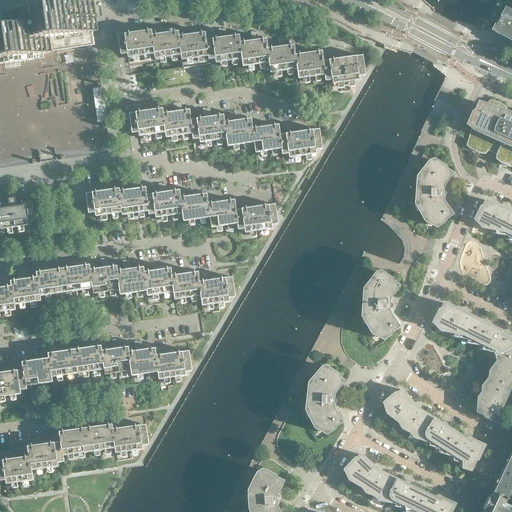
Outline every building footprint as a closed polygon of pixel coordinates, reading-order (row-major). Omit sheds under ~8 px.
[(94,45),(92,32),(93,31),(98,31),(94,0),(89,1),(85,1),(79,2),(74,3),(65,4),(60,5),(11,12),(7,13),(2,13),(4,28),(0,28),(0,60),(1,60),(2,64),(19,62),(18,57),(27,56),(38,54),(43,54),(48,53),(52,52),(52,48),(60,46),(61,50),(94,45)] [(511,14),(504,11),(493,31),(509,39),(508,42),(508,43),(511,45),(511,14)] [(485,31),(489,24),(490,23),(481,18),(479,19),(476,25),(476,26),(485,31)] [(243,60),(241,43),(240,36),(226,38),(225,29),(219,30),(220,39),(207,41),(205,33),(197,34),(197,32),(191,33),(191,35),(179,37),(179,32),(173,33),(172,30),(164,32),(164,34),(152,36),(152,31),(144,32),(143,29),(137,30),(138,33),(118,35),(121,55),(127,54),(128,58),(154,55),(155,60),(181,56),(183,68),(206,65),(206,68),(220,66),(220,63),(242,60),(243,60)] [(270,63),(268,49),(267,40),(259,41),(258,32),(251,33),(253,42),(241,43),(243,60),(242,60),(243,67),(269,63),(270,63)] [(298,69),(296,56),(294,46),(286,47),(285,38),(279,39),(280,48),(268,49),(270,63),(269,63),(270,73),(297,70),(298,69)] [(326,76),(324,62),(322,52),(314,53),(314,51),(308,51),(308,54),(296,56),(298,69),(297,70),(298,80),(325,76),(326,76)] [(365,74),(363,56),(360,57),(348,58),(348,56),(342,57),(342,59),(324,62),(326,76),(325,76),(325,82),(332,81),(333,85),(360,81),(359,77),(363,76),(366,76),(365,74)] [(511,115),(506,113),(506,112),(507,108),(502,104),(496,101),(489,100),(485,105),(479,103),(476,111),(473,113),(468,125),(471,128),(466,146),(471,150),(478,154),(485,155),(488,152),(496,155),(495,159),(500,164),(508,167),(511,167),(511,115)] [(193,134),(191,120),(190,110),(182,112),(181,103),(174,104),(176,112),(164,114),(166,133),(165,133),(166,138),(192,134),(193,134)] [(166,133),(164,114),(163,109),(150,111),(149,109),(143,110),(144,112),(129,114),(132,134),(139,133),(139,137),(165,133),(166,133)] [(227,139),(225,123),(224,116),(211,118),(209,109),(203,110),(205,118),(191,120),(193,134),(192,134),(193,140),(199,139),(200,143),(227,140),(227,139)] [(282,149),(280,135),(279,125),(266,127),(266,125),(259,126),(260,128),(253,129),(251,119),(243,120),(243,118),(237,119),(237,121),(225,123),(227,139),(227,140),(228,147),(254,143),(255,153),(281,149),(282,149)] [(322,146),(320,130),(317,130),(305,132),(305,129),(299,130),(299,133),(280,135),(282,149),(281,149),(282,155),(289,154),(289,158),(317,154),(316,150),(320,150),(323,150),(322,146)] [(443,193),(442,193),(441,193),(438,193),(438,191),(444,181),(446,183),(452,174),(446,171),(446,168),(434,161),(430,162),(430,163),(430,168),(425,169),(418,178),(421,183),(418,186),(417,186),(416,205),(421,208),(420,212),(426,222),(432,221),(433,225),(433,226),(437,228),(445,223),(445,221),(453,216),(451,214),(454,212),(447,202),(446,202),(445,202),(443,203),(446,208),(445,209),(438,200),(438,197),(442,197),(443,197),(444,197),(445,197),(445,196),(446,196),(446,195),(446,194),(445,194),(445,193),(444,193),(443,193)] [(149,212),(147,195),(146,188),(138,189),(137,180),(131,181),(132,190),(120,192),(123,213),(122,213),(122,216),(148,212),(149,212)] [(183,214),(181,198),(180,191),(167,193),(165,184),(159,185),(161,194),(147,195),(149,212),(148,212),(149,215),(155,214),(156,218),(182,215),(183,214)] [(123,213),(120,192),(120,189),(106,191),(106,189),(100,190),(100,192),(86,194),(89,214),(95,213),(96,217),(122,213),(123,213)] [(211,218),(209,204),(207,194),(199,196),(199,193),(193,194),(193,196),(181,198),(183,214),(182,215),(184,222),(210,218),(211,218)] [(0,205),(0,220),(1,230),(29,226),(29,222),(35,221),(32,202),(16,204),(16,203),(15,198),(8,199),(9,204),(0,205)] [(238,224),(236,210),(235,200),(222,202),(221,200),(215,201),(216,203),(209,204),(211,218),(210,218),(211,228),(237,224),(238,224)] [(511,241),(511,213),(508,211),(507,214),(497,209),(494,208),(495,205),(486,201),(483,207),(481,208),(475,220),(478,223),(483,224),(483,228),(491,230),(493,230),(496,231),(496,234),(504,236),(506,236),(508,237),(509,240),(509,241),(511,241)] [(278,225),(275,205),(273,205),(261,207),(261,204),(255,205),(255,208),(236,210),(238,224),(237,224),(238,230),(245,229),(245,233),(266,230),(272,229),(272,225),(275,225),(278,225)] [(121,290),(118,271),(117,266),(109,268),(108,259),(102,260),(103,268),(91,270),(93,289),(93,294),(119,290),(121,290)] [(147,291),(145,273),(144,268),(131,270),(130,261),(123,262),(125,270),(118,271),(121,290),(119,290),(120,295),(147,291)] [(93,289),(91,270),(90,265),(82,266),(82,264),(75,265),(76,267),(63,269),(51,271),(50,268),(44,269),(45,272),(36,273),(37,278),(40,297),(41,297),(67,293),(80,291),(93,289)] [(175,293),(172,276),(171,269),(163,270),(163,268),(157,268),(157,271),(145,273),(147,291),(147,296),(174,293),(175,293)] [(40,297),(37,278),(25,280),(24,271),(18,272),(19,280),(11,282),(11,287),(14,305),(15,305),(41,302),(41,297),(40,297)] [(202,296),(200,282),(198,272),(190,274),(190,271),(184,272),(184,274),(172,276),(175,293),(174,293),(175,300),(201,296),(202,296)] [(390,305),(389,305),(388,305),(385,305),(385,303),(391,294),(393,295),(399,287),(393,283),(392,281),(381,273),(377,275),(376,281),(372,281),(365,290),(365,291),(368,295),(364,298),(363,318),(368,320),(367,324),(366,324),(372,335),(373,334),(378,334),(380,338),(379,338),(384,340),(392,335),(392,333),(399,328),(398,326),(401,325),(394,315),(393,314),(392,314),(390,316),(393,320),(391,321),(385,312),(385,310),(388,310),(389,310),(390,310),(391,310),(391,309),(392,309),(392,308),(392,307),(392,306),(391,305),(390,305)] [(235,295),(233,278),(230,278),(218,280),(218,277),(212,278),(212,281),(200,282),(202,296),(201,296),(202,306),(218,304),(229,302),(229,298),(233,298),(235,297),(235,295)] [(14,305),(11,287),(0,288),(0,312),(16,310),(15,305),(14,305)] [(474,345),(485,323),(466,314),(465,317),(452,310),(454,308),(445,304),(441,310),(439,311),(433,323),(437,326),(441,327),(441,331),(449,333),(454,333),(454,337),(462,339),(467,340),(467,343),(467,344),(474,345)] [(511,339),(502,334),(503,332),(485,323),(474,345),(478,346),(482,346),(482,350),(488,352),(491,351),(493,351),(494,354),(495,358),(511,351),(511,339)] [(132,371),(129,352),(129,347),(121,348),(120,340),(113,341),(115,349),(102,351),(105,370),(104,370),(105,375),(131,371),(132,371)] [(159,372),(157,356),(156,349),(142,350),(141,342),(135,343),(136,351),(129,352),(132,371),(131,371),(132,376),(158,372),(159,372)] [(105,370),(102,351),(101,346),(93,347),(93,345),(87,346),(87,348),(75,350),(62,352),(62,349),(56,350),(56,353),(48,354),(49,359),(52,378),(52,377),(66,376),(79,374),(104,370),(105,370)] [(192,369),(190,357),(190,355),(189,351),(187,352),(175,353),(174,351),(168,352),(169,354),(157,356),(159,372),(158,372),(159,380),(175,378),(186,376),(186,372),(189,372),(192,371),(192,369)] [(511,351),(495,358),(498,364),(494,367),(494,366),(490,372),(492,375),(490,378),(489,378),(489,379),(510,388),(511,384),(511,351)] [(52,378),(49,359),(36,360),(35,352),(29,353),(30,361),(22,362),(23,370),(26,386),(27,386),(53,382),(52,377),(52,378)] [(334,399),(333,400),(332,400),(329,400),(329,397),(336,388),(338,390),(344,382),(338,378),(338,375),(327,368),(322,369),(323,369),(322,375),(318,375),(317,375),(310,384),(312,389),(309,392),(309,391),(306,411),(307,411),(312,414),(310,418),(315,428),(316,428),(321,428),(322,432),(327,435),(335,430),(335,428),(343,423),(341,421),(344,420),(338,410),(337,409),(336,409),(335,409),(334,410),(337,415),(335,416),(329,406),(329,404),(332,404),(333,404),(335,405),(336,404),(336,403),(337,403),(337,402),(337,401),(336,401),(336,400),(335,400),(334,399)] [(26,386),(23,370),(10,372),(9,369),(3,370),(4,373),(0,373),(0,397),(21,395),(21,391),(27,390),(27,386),(26,386)] [(504,404),(507,396),(510,388),(489,379),(483,387),(485,390),(482,393),(479,398),(481,401),(478,404),(477,412),(485,415),(485,417),(496,422),(501,409),(502,410),(504,405),(504,404)] [(429,416),(422,411),(417,408),(416,410),(414,409),(406,400),(409,398),(402,390),(398,394),(396,393),(384,403),(385,408),(386,408),(389,410),(388,413),(387,414),(399,423),(403,425),(403,428),(403,429),(410,433),(415,434),(415,437),(415,438),(416,438),(429,416)] [(442,454),(456,433),(446,427),(447,425),(445,422),(443,422),(442,424),(429,416),(416,438),(425,441),(429,442),(429,446),(435,448),(439,449),(439,452),(439,453),(442,454)] [(116,448),(113,430),(113,425),(105,426),(103,417),(97,418),(98,427),(86,428),(89,452),(115,449),(116,448)] [(89,452),(86,428),(73,430),(72,422),(66,422),(67,431),(59,432),(61,442),(63,456),(89,452)] [(146,427),(146,425),(143,425),(131,427),(131,425),(125,425),(125,428),(113,430),(116,448),(115,449),(116,454),(132,451),(143,450),(142,446),(146,445),(149,445),(148,442),(146,427)] [(478,460),(485,446),(471,440),(471,438),(471,437),(467,437),(466,439),(456,433),(442,454),(449,456),(454,457),(454,461),(453,461),(459,463),(463,464),(463,468),(471,471),(476,461),(478,460)] [(64,462),(63,456),(61,442),(47,444),(47,442),(40,443),(41,445),(28,447),(29,457),(31,471),(32,471),(58,467),(58,463),(64,462)] [(502,471),(502,472),(511,476),(511,450),(511,451),(508,459),(507,460),(508,460),(506,463),(506,464),(502,471)] [(380,501),(391,477),(379,471),(378,473),(375,472),(375,471),(367,464),(368,462),(361,455),(357,459),(355,459),(345,470),(347,474),(351,476),(350,479),(350,480),(363,488),(367,489),(367,492),(366,493),(375,496),(379,497),(379,500),(379,501),(380,501)] [(31,471),(29,457),(17,458),(17,456),(11,457),(11,459),(0,460),(0,481),(6,480),(6,484),(33,480),(33,475),(32,471),(31,471)] [(277,501),(276,501),(276,500),(271,501),(271,499),(273,498),(278,489),(279,490),(280,490),(284,482),(277,479),(276,476),(263,470),(258,474),(258,475),(258,480),(255,481),(254,480),(249,491),(250,492),(252,496),(250,499),(249,499),(250,510),(251,511),(252,511),(253,511),(283,511),(282,510),(281,510),(280,510),(278,511),(276,511),(274,508),(272,508),(272,506),(277,506),(277,505),(278,505),(279,504),(279,503),(279,502),(278,501),(277,501)] [(496,485),(492,492),(507,499),(511,501),(511,500),(511,476),(502,472),(498,480),(498,481),(496,484),(496,485)] [(412,511),(422,492),(409,486),(410,484),(408,481),(407,481),(405,481),(404,483),(391,477),(380,501),(390,503),(390,502),(395,503),(395,506),(395,507),(401,508),(405,509),(405,511),(412,511)] [(451,511),(455,505),(441,498),(441,496),(437,496),(436,498),(422,492),(412,511),(451,511)] [(507,511),(510,507),(504,505),(507,499),(492,492),(492,493),(490,497),(490,498),(488,501),(488,502),(486,506),(485,507),(486,507),(484,511),(484,510),(483,511),(484,511),(483,511),(507,511)]
